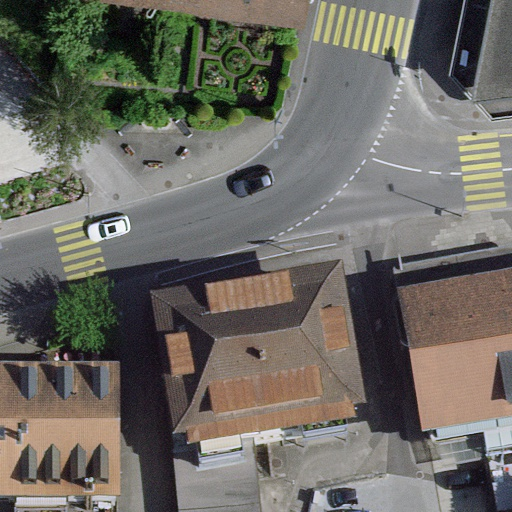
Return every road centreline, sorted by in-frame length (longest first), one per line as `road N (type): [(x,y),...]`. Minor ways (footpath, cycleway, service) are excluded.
road 1 (primary): [(0,275),(222,212),(304,171),(331,144)]
road 2 (primary): [(331,144),(426,171),(511,167)]
road 3 (primary): [(331,144),(369,0)]
